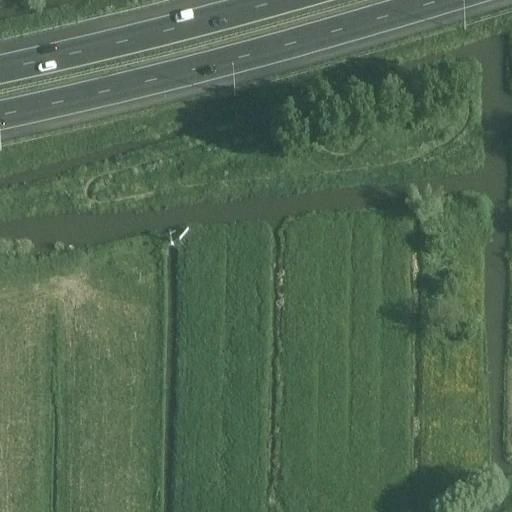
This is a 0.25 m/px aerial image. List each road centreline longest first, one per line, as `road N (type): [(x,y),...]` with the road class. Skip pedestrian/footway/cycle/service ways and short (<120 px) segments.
road 1 (motorway): [(0,112),(437,0)]
road 2 (motorway): [(277,0),(0,67)]
